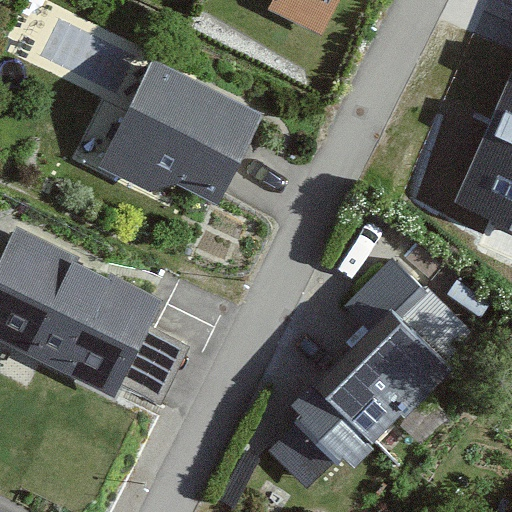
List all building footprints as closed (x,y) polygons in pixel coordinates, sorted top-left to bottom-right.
[(333,0),(266,0),(261,13),(317,37),(333,0)] [(93,168),(144,192),(170,183),(209,201),(250,114),(142,63),(93,168)] [(511,76),(457,201),(511,225),(511,76)] [(0,340),(106,392),(152,297),(8,227),(0,242),(0,340)] [(334,310),(353,329),(276,405),(294,423),(274,443),(311,479),(329,462),(342,476),(444,375),(389,320),(414,295),(382,263),(334,310)] [(501,483),(489,464),(469,477),(480,496),(501,483)]
